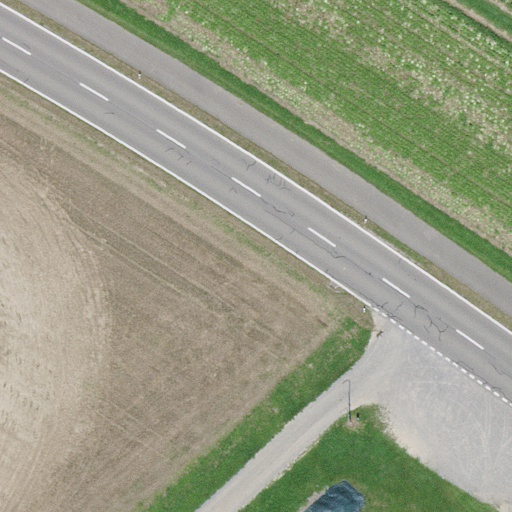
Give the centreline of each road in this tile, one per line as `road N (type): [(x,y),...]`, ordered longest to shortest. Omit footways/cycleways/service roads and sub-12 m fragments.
road 1 (secondary): [(511,367),(243,184),(0,37)]
road 2 (track): [(207,511),(427,307)]
